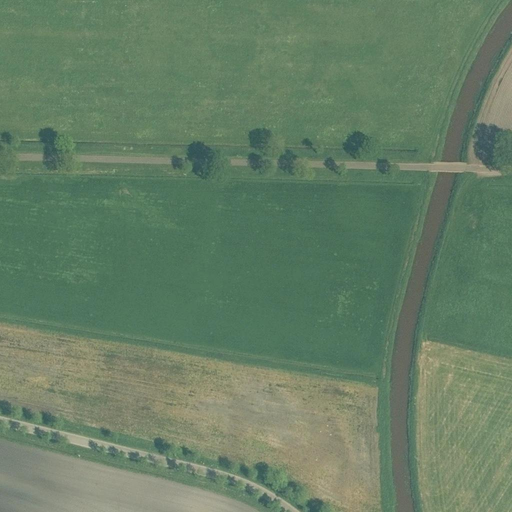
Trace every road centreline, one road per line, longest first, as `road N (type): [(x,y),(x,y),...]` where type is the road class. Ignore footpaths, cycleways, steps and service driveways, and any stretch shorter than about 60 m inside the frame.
road 1 (unclassified): [(511,168),(0,158)]
road 2 (tertiary): [(289,511),(219,475),(0,421)]
road 3 (track): [(428,167),(457,71),(500,0)]
road 4 (track): [(476,168),(481,110),(511,49)]
